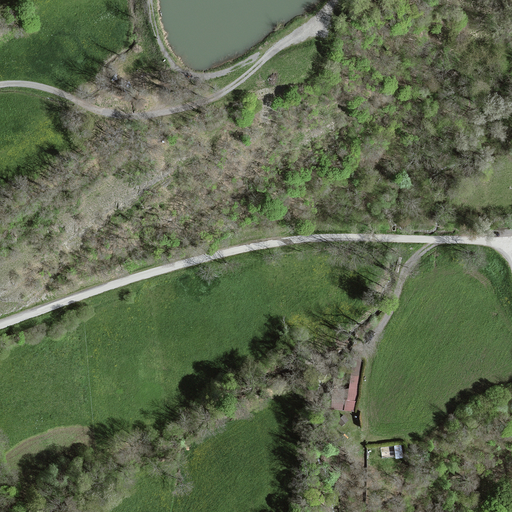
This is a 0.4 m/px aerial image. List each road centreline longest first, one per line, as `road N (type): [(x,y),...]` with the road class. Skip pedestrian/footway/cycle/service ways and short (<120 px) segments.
road 1 (unclassified): [(0,324),(167,268),(299,239),(511,245)]
road 2 (track): [(266,56),(218,95),(144,114),(96,109),(37,85),(0,84)]
